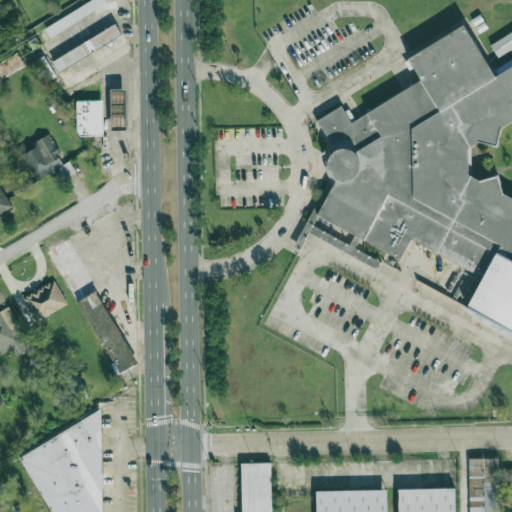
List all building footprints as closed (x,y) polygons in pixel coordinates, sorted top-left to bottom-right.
[(51,37),(107,3),(105,0),(91,0),(45,28),(51,37)] [(511,333),(466,308),(482,277),(411,237),(399,259),(317,215),(334,180),(328,172),(329,162),(336,152),(316,121),(341,105),(351,122),(419,77),(408,58),(464,23),(496,75),(511,65),(511,119),(502,125),(499,144),(479,138),(470,144),(470,172),(479,177),(498,172),(503,191),(511,196),(511,333)] [(52,61),(59,72),(122,35),(115,24),(52,61)] [(511,64),(511,32),(490,44),(497,58),(511,50),(511,52),(511,59),(493,69),(496,74),(511,64)] [(0,79),(25,66),(18,53),(0,62),(0,79)] [(56,76),(45,58),(38,63),(48,81),(56,76)] [(112,129),(126,129),(125,89),(111,89),(112,129)] [(77,136),(104,135),(102,99),(76,100),(77,136)] [(37,180),(59,169),(64,177),(74,172),(70,163),(65,166),(49,134),(20,149),(37,180)] [(0,213),(11,208),(0,185),(0,213)] [(99,290),(70,237),(49,248),(117,374),(136,364),(97,291),(99,290)] [(67,304),(54,280),(22,297),(35,321),(67,304)] [(32,347),(9,306),(0,311),(0,353),(11,347),(16,356),(32,347)] [(76,402),(88,396),(78,375),(66,381),(76,402)] [(101,511),(101,411),(21,453),(51,511),(101,511)] [(469,511),(500,511),(500,458),(469,458),(469,511)] [(272,511),(272,463),(242,463),(242,511),(272,511)] [(399,488),(399,511),(457,511),(457,488),(399,488)] [(388,511),(388,490),(318,490),(318,511),(388,511)]
